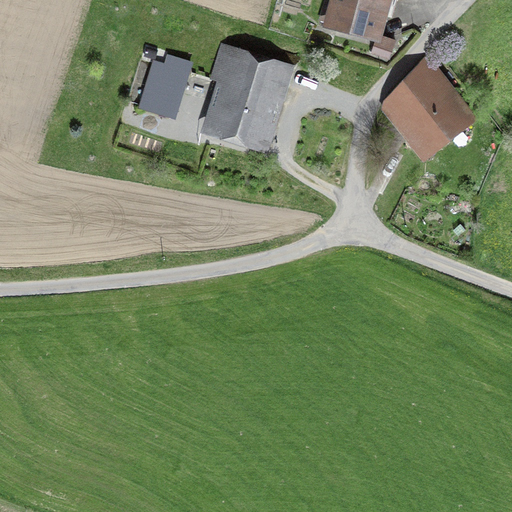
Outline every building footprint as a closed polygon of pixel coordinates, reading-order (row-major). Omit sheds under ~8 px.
[(388,0),(336,0),(336,2),(328,0),(325,0),(320,20),(372,35),(376,18),(383,20),(388,0)] [(389,59),(395,41),(377,35),(371,53),(389,59)] [(284,64),(223,45),(213,79),(227,83),(213,128),(260,142),(284,64)] [(142,106),(170,115),(186,63),(166,57),(164,66),(155,63),(142,106)] [(427,157),(443,145),(440,141),(465,121),(421,62),(387,98),(403,119),(400,122),(427,157)]
